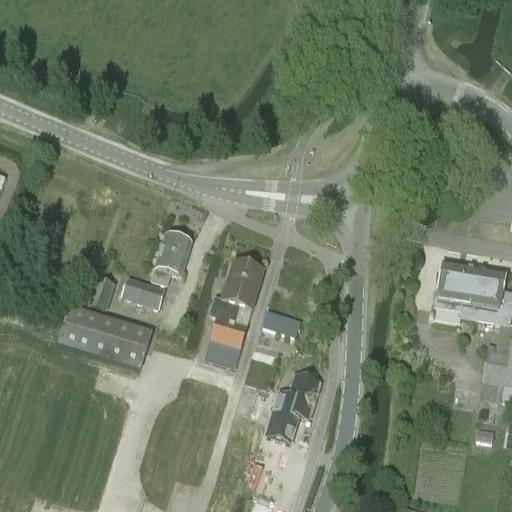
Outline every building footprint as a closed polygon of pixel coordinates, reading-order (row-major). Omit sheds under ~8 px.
[(344,44),(346,37),(339,35),(337,42),(344,44)] [(190,249),(165,241),(150,287),(166,292),(170,279),(180,282),(190,249)] [(208,322),(215,324),(234,329),(239,312),(251,316),(263,277),(232,268),(221,305),(213,302),(208,322)] [(461,325),(473,327),(476,309),(472,309),(478,274),(442,268),(434,315),(462,320),(461,325)] [(506,279),(478,274),(472,309),(476,309),(473,327),(510,333),(511,317),(511,305),(502,304),(506,279)] [(141,289),(135,308),(158,315),(164,296),(141,289)] [(104,318),(109,304),(93,299),(89,313),(104,318)] [(151,338),(68,313),(57,351),(139,376),(151,338)] [(289,357),(298,326),(266,317),(257,348),(289,357)] [(234,329),(215,324),(203,366),(234,375),(246,333),(234,329)] [(482,388),(504,391),(508,366),(509,356),(488,352),(482,388)] [(193,379),(168,471),(206,481),(231,389),(193,379)] [(294,381),(282,418),(308,426),(319,389),(294,381)] [(106,501),(133,398),(68,382),(41,485),(106,501)]
